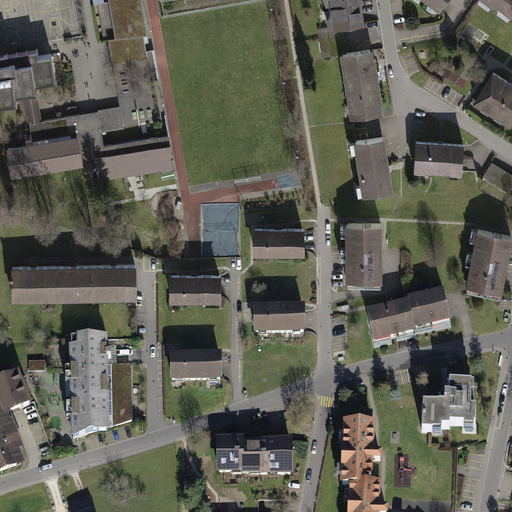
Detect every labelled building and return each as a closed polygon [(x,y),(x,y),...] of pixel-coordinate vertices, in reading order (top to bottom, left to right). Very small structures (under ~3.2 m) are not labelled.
[(141,0),(108,0),(109,1),(97,3),(104,40),(109,39),(113,63),(148,57),(144,33),(147,33),(141,0)] [(323,0),(326,5),(330,5),(331,15),(325,18),(330,27),(333,27),(334,28),(342,27),(365,23),(362,1),(364,0),(323,0)] [(425,0),(439,10),(446,0),(425,0)] [(511,0),(485,0),(495,7),(497,5),(511,15),(511,18),(511,19),(511,0)] [(330,27),(318,29),(323,57),(341,53),(346,52),(342,27),(334,28),(333,27),(330,27)] [(346,52),(341,53),(351,117),(382,112),(381,102),(383,101),(379,79),(376,58),(374,59),(373,48),(346,52)] [(0,104),(16,101),(15,95),(25,94),(33,142),(6,147),(11,176),(83,164),(81,156),(94,154),(98,177),(175,164),(169,133),(104,144),(102,132),(124,129),(124,126),(120,105),(98,108),(98,111),(41,121),(35,84),(56,81),(51,54),(38,56),(37,49),(0,55),(0,104)] [(151,63),(153,63),(153,74),(159,74),(158,52),(150,53),(151,63)] [(493,70),(474,102),(511,125),(511,123),(511,81),(493,70)] [(385,137),(355,142),(363,196),(394,191),(390,168),(385,137)] [(441,141),(416,139),(414,171),(463,174),(465,142),(441,141)] [(511,172),(493,161),(484,177),(511,194),(511,172)] [(382,224),(346,224),(346,281),(348,281),(348,286),(381,286),(381,281),(383,281),(383,246),(382,224)] [(305,228),(254,228),(254,255),(306,255),(305,228)] [(511,248),(511,235),(478,229),(467,285),(469,286),(468,291),(501,297),(502,292),(503,293),(510,259),(511,248)] [(137,263),(12,265),(13,299),(137,297),(137,263)] [(221,274),(170,275),(170,301),(221,300),(221,274)] [(451,326),(444,293),(425,297),(408,300),(409,304),(415,333),(451,326)] [(391,308),(368,313),(374,345),(416,336),(415,333),(409,304),(391,308)] [(279,308),(254,308),(254,336),(304,336),(304,308),(279,308)] [(105,339),(72,339),(72,369),(66,369),(66,383),(73,383),(73,405),(67,405),(67,419),(73,419),(74,438),(93,433),(107,432),(107,428),(133,421),(133,420),(132,420),(130,365),(111,365),(111,366),(106,366),(106,360),(111,359),(111,355),(106,355),(105,339)] [(224,355),(172,356),(172,383),(225,382),(224,355)] [(46,362),(38,363),(39,371),(46,370),(46,362)] [(0,377),(0,471),(25,462),(19,449),(24,447),(18,432),(10,410),(12,409),(32,402),(19,370),(0,377)] [(440,406),(424,406),(422,432),(441,432),(441,429),(449,429),(449,425),(466,426),(466,428),(474,429),(474,427),(476,427),(476,409),(471,409),(472,395),(474,395),(475,386),(472,386),(472,385),(449,384),(449,398),(445,398),(445,399),(443,399),(440,399),(440,406)] [(375,425),(343,424),(340,489),(350,489),(361,490),(362,485),(372,486),(373,465),(383,466),(383,457),(374,456),(374,454),(375,425)] [(246,439),(219,439),(219,476),(295,477),(295,442),(260,442),(260,443),(251,443),(246,443),(246,439)] [(350,489),(348,511),(390,511),(380,511),(380,509),(382,486),(372,486),(362,485),(361,490),(350,489)] [(93,511),(88,497),(67,504),(69,511),(93,511)]
